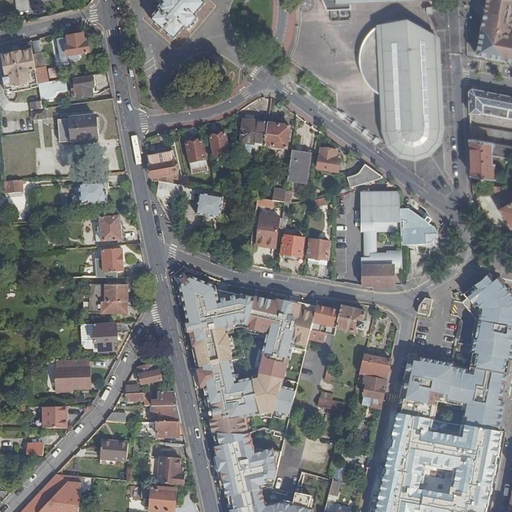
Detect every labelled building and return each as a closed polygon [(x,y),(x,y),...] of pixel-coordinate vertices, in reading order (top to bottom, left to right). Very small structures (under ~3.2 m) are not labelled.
[(28,0),(15,0),(16,12),(30,10),(28,0)] [(206,3),(201,0),(166,0),(166,1),(158,10),(159,11),(151,20),(174,40),(185,27),(188,30),(192,24),(198,18),(195,16),(206,3)] [(298,0),(299,9),(302,12),(309,11),(313,8),(312,0),(298,0)] [(322,0),(327,10),(351,9),(351,1),(370,0),(322,0)] [(511,0),(495,0),(496,6),(485,7),(477,54),(511,60),(511,0)] [(385,85),(437,82),(435,46),(435,40),(433,37),(430,33),(427,30),(423,27),(418,23),(414,21),(409,20),(404,19),(400,19),(394,19),(389,20),(385,22),(380,24),(376,26),(372,30),(369,34),(366,38),(363,42),(361,47),(360,52),(360,56),(360,59),(385,70),(385,75),(382,76),(382,84),(385,85)] [(83,35),(65,38),(68,56),(89,53),(88,43),(85,44),(83,35)] [(392,143),(389,140),(385,141),(386,145),(399,156),(415,160),(430,155),(442,143),(444,127),(440,46),(435,46),(437,82),(439,127),(438,127),(438,131),(437,136),(435,140),(431,145),(428,149),(424,151),(419,153),(414,154),(409,154),(404,153),(400,150),(396,148),(395,146),(392,143)] [(12,54),(2,56),(6,77),(3,78),(5,88),(13,86),(13,87),(31,84),(30,83),(38,82),(36,69),(33,54),(32,50),(22,52),(22,51),(12,53),(12,54)] [(44,53),(33,54),(36,69),(46,67),(44,53)] [(385,70),(360,59),(360,62),(361,67),(362,72),(364,77),(366,81),(369,85),(373,89),(377,91),(381,94),(386,96),(385,85),(382,84),(382,76),(385,75),(385,70)] [(92,77),(75,80),(76,90),(73,91),(74,98),(92,95),(91,89),(94,88),(94,87),(96,85),(95,80),(93,78),(92,77)] [(66,79),(39,84),(42,100),(56,98),(61,92),(68,91),(66,79)] [(438,131),(438,127),(439,127),(437,82),(385,85),(386,96),(386,108),(387,130),(388,136),(389,140),(392,143),(395,146),(396,148),(400,150),(404,153),(409,154),(414,154),(419,153),(424,151),(428,149),(431,145),(435,140),(437,136),(438,131)] [(511,201),(500,208),(511,228),(511,227),(511,96),(472,89),(469,91),(470,113),(482,113),(511,118),(511,201)] [(42,101),(31,103),(32,110),(43,108),(42,101)] [(43,108),(32,110),(33,119),(46,117),(45,108),(43,108)] [(71,119),(65,120),(65,124),(59,125),(61,145),(73,144),(73,142),(97,140),(96,117),(71,119)] [(246,121),(244,120),(241,143),(252,144),(265,146),(268,124),(256,122),(255,120),(248,119),(246,121)] [(290,127),(268,124),(265,146),(287,149),(290,127)] [(511,160),(510,160),(511,154),(511,132),(470,126),(471,139),(470,139),(472,176),(493,179),(492,155),(507,158),(506,161),(510,162),(508,172),(511,172),(511,160)] [(226,134),(211,137),(214,156),(230,153),(226,134)] [(202,141),(187,144),(192,169),(207,166),(202,141)] [(252,144),(241,143),(239,153),(250,154),(252,144)] [(337,152),(321,149),(318,169),(339,172),(340,161),(336,160),(337,157),(337,152)] [(173,151),(147,156),(152,181),(159,182),(174,184),(172,177),(172,174),(177,173),(173,151)] [(311,154),(292,152),(288,181),(307,184),(311,154)] [(356,175),(348,178),(351,188),(383,178),(365,165),(359,173),(356,175)] [(21,180),(5,182),(6,193),(22,192),(21,180)] [(174,184),(159,182),(157,194),(172,196),(172,198),(183,199),(183,198),(184,186),(174,184)] [(104,183),(79,185),(80,195),(81,205),(107,203),(106,191),(105,191),(104,183)] [(503,187),(488,185),(486,192),(501,194),(503,187)] [(211,190),(184,186),(183,198),(194,200),(195,193),(200,194),(196,214),(220,218),(224,197),(219,196),(220,191),(214,191),(213,195),(210,195),(211,190)] [(400,192),(361,192),(362,232),(364,232),(364,258),(362,258),(362,286),(373,288),(394,288),(394,271),(399,271),(403,271),(402,253),(377,253),(377,232),(401,232),(400,209),(400,192)] [(80,195),(75,195),(72,199),(73,203),(76,205),(81,205),(80,195)] [(258,198),(250,197),(248,209),(256,210),(258,198)] [(279,201),(258,198),(257,205),(274,208),(274,204),(278,204),(279,201)] [(324,198),(314,201),(316,208),(325,206),(324,198)] [(409,209),(400,209),(401,232),(402,246),(426,245),(426,243),(426,235),(438,235),(435,228),(409,209)] [(269,213),(262,212),(259,232),(278,235),(280,217),(268,216),(269,213)] [(120,217),(100,218),(101,231),(102,241),(122,240),(120,217)] [(438,235),(426,235),(426,243),(428,243),(430,243),(432,242),(433,240),(435,239),(436,240),(438,239),(438,237),(438,235)] [(288,236),(284,236),(281,254),(292,256),(292,260),(302,261),(305,239),(296,237),(288,236)] [(330,242),(310,240),(308,258),(309,258),(328,260),(330,242)] [(123,249),(103,250),(103,259),(96,259),(97,278),(118,278),(118,272),(124,272),(123,249)] [(194,347),(199,367),(197,368),(201,388),(203,388),(204,396),(206,396),(208,407),(210,407),(212,419),(208,420),(210,433),(245,435),(242,419),(265,411),(290,417),(296,391),(283,387),(292,348),(305,351),(309,339),(315,313),(300,309),(302,303),(289,300),(289,304),(276,300),(276,302),(255,297),(254,298),(217,289),(216,287),(189,276),(187,278),(184,274),(178,278),(182,283),(180,284),(193,347),(194,347)] [(454,365),(411,357),(399,414),(432,420),(436,401),(464,406),(460,425),(497,432),(499,425),(503,402),(501,401),(505,375),(508,376),(511,355),(511,295),(499,279),(486,276),(464,294),(467,298),(463,302),(477,320),(478,320),(474,338),(478,339),(471,374),(468,374),(468,372),(454,369),(454,365)] [(128,285),(90,285),(90,313),(128,314),(128,285)] [(421,306),(419,314),(431,316),(434,300),(426,299),(421,306)] [(340,312),(317,306),(315,313),(309,339),(323,342),(325,334),(327,325),(336,328),(340,312)] [(366,312),(342,306),(340,312),(336,328),(336,329),(356,334),(357,329),(364,330),(366,323),(363,323),(366,312)] [(116,323),(82,325),(83,341),(94,341),(94,343),(99,343),(100,352),(115,351),(114,342),(118,342),(117,333),(116,323)] [(336,328),(327,325),(325,334),(335,336),(336,329),(336,328)] [(94,343),(94,341),(83,341),(83,345),(84,347),(85,348),(88,349),(94,349),(94,352),(100,352),(99,343),(94,343)] [(378,358),(364,356),(360,375),(387,380),(392,361),(385,360),(386,357),(379,356),(378,358)] [(88,359),(58,361),(58,367),(56,370),(57,392),(73,391),(73,389),(91,388),(90,367),(88,367),(88,359)] [(333,361),(329,360),(324,380),(329,381),(333,361)] [(155,364),(138,368),(141,377),(142,382),(142,384),(162,380),(160,370),(156,371),(155,364)] [(387,380),(360,375),(358,383),(367,385),(364,396),(373,398),(371,407),(381,409),(387,380)] [(139,385),(126,386),(127,394),(139,393),(139,385)] [(175,391),(158,392),(158,400),(152,400),(152,406),(178,406),(175,391)] [(139,393),(127,394),(127,402),(144,401),(144,400),(149,400),(149,403),(145,403),(145,406),(152,406),(152,400),(152,393),(139,393)] [(373,398),(364,396),(362,405),(371,407),(373,398)] [(346,404),(319,399),(317,407),(329,409),(327,416),(334,417),(336,410),(345,412),(346,404)] [(178,406),(152,406),(152,415),(158,415),(158,423),(179,423),(182,423),(178,406)] [(67,407),(43,407),(43,428),(67,428),(67,407)] [(127,413),(112,413),(106,421),(126,422),(127,413)] [(486,511),(501,433),(497,432),(460,425),(458,436),(430,431),(432,420),(399,414),(375,511),(414,511),(415,510),(424,511),(486,511)] [(179,437),(179,423),(158,423),(158,436),(179,437)] [(209,438),(224,511),(314,511),(322,477),(282,462),(286,435),(264,427),(253,437),(209,438)] [(40,441),(28,441),(27,455),(43,456),(44,444),(40,441)] [(129,443),(102,441),(101,459),(127,461),(129,443)] [(356,455),(343,452),(341,460),(354,463),(356,455)] [(181,458),(161,457),(159,484),(185,486),(186,474),(182,474),(179,474),(180,466),(181,458)] [(78,511),(82,484),(83,477),(73,476),(56,474),(20,511),(78,511)] [(330,479),(325,493),(335,496),(340,483),(330,479)] [(154,488),(142,487),(141,498),(147,499),(146,509),(147,511),(150,511),(151,511),(166,511),(173,511),(176,491),(154,489),(154,488)]
